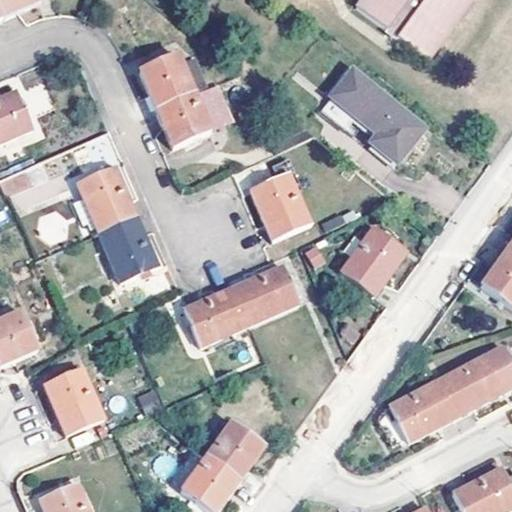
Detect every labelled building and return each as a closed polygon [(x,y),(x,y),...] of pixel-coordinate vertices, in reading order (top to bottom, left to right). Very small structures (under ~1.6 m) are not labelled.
[(0,0),(0,18),(1,22),(41,6),(38,0),(0,0)] [(361,0),(355,9),(428,63),(473,0),(361,0)] [(155,114),(193,98),(192,95),(205,89),(193,62),(180,67),(176,59),(139,75),(155,114)] [(352,77),(331,103),(378,140),(374,146),(372,148),(396,167),(423,134),(352,77)] [(0,103),(0,147),(33,133),(17,96),(0,103)] [(193,98),(155,114),(172,152),(209,136),(193,98)] [(358,134),(374,146),(378,140),(331,103),(321,115),(352,141),(358,134)] [(392,172),(396,167),(372,148),(368,153),(392,172)] [(32,165),(0,182),(17,215),(50,198),(32,165)] [(271,245),(308,229),(287,180),(291,178),(285,165),(268,172),(274,185),(250,196),(271,245)] [(260,169),(249,174),(253,183),(264,177),(260,169)] [(98,237),(135,221),(114,171),(77,187),(98,237)] [(135,221),(98,237),(119,286),(157,270),(135,221)] [(341,277),(374,302),(407,257),(374,233),(341,277)] [(313,270),(326,264),(318,245),(305,251),(313,270)] [(511,261),(505,257),(482,289),(511,310),(511,261)] [(282,270),(232,291),(249,329),(298,308),(282,270)] [(157,286),(146,291),(151,302),(162,297),(157,286)] [(199,351),(249,329),(232,291),(183,313),(199,351)] [(114,292),(100,298),(107,314),(121,309),(114,292)] [(0,326),(0,370),(34,356),(18,319),(0,326)] [(437,385),(457,421),(511,391),(511,362),(505,349),(437,385)] [(81,374),(43,391),(65,440),(103,423),(81,374)] [(410,446),(457,421),(437,385),(390,409),(380,424),(392,448),(407,440),(410,446)] [(136,401),(144,419),(160,412),(152,394),(136,401)] [(206,462),(239,486),(263,453),(230,429),(206,462)] [(407,440),(392,448),(395,454),(410,446),(407,440)] [(220,511),(239,486),(206,462),(182,495),(204,511),(220,511)] [(511,511),(511,477),(507,480),(503,471),(455,496),(463,511),(511,511)] [(41,511),(86,511),(76,489),(38,505),(41,511)]
